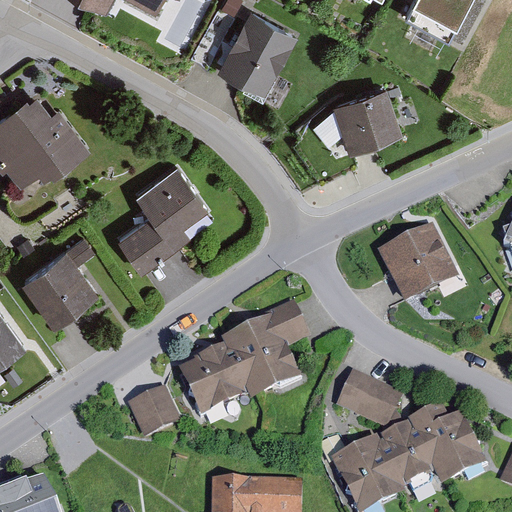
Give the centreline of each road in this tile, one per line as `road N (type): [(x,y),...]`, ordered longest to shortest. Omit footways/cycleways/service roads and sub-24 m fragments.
road 1 (residential): [(299,242),(0,444)]
road 2 (residential): [(299,242),(254,162),(207,123),(30,30)]
road 3 (residential): [(299,242),(370,334),(511,401)]
road 4 (residential): [(511,146),(299,242)]
